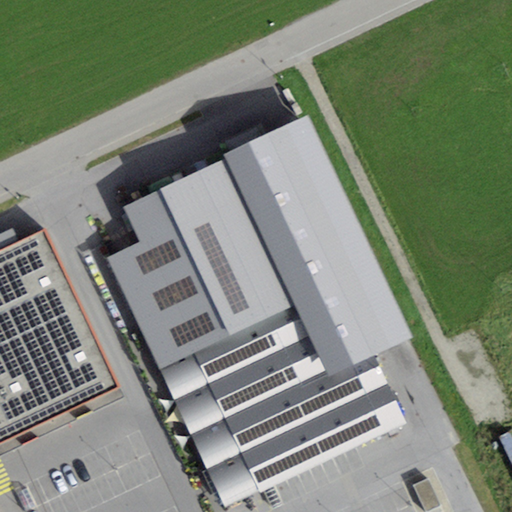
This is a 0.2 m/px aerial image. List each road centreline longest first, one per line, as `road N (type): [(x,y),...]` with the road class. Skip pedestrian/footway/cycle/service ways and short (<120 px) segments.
road 1 (residential): [(0,178),(384,0)]
road 2 (unknown): [(140,400),(0,476)]
